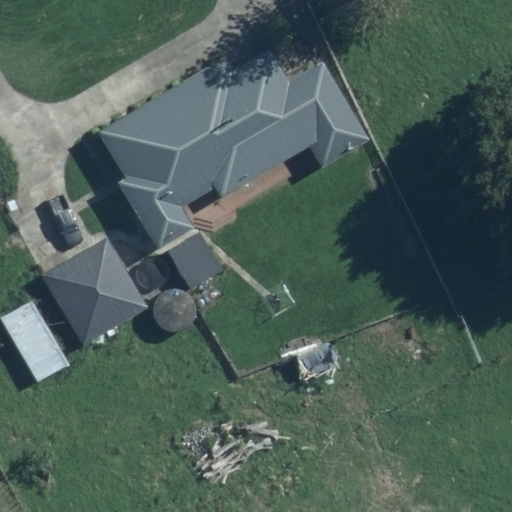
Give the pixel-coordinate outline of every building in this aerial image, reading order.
[(159,249),(193,227),(181,208),(214,188),(221,197),(309,146),(323,167),(370,138),(321,61),(313,65),(310,60),(285,75),(267,49),(233,69),(225,55),(97,130),(125,178),(118,182),(159,249)] [(222,268),(199,232),(165,251),(187,289),(222,268)] [(105,238),(42,275),(83,345),(147,307),(105,238)] [(69,364),(30,300),(0,318),(36,382),(69,364)] [(129,355),(121,342),(106,351),(114,364),(129,355)]
